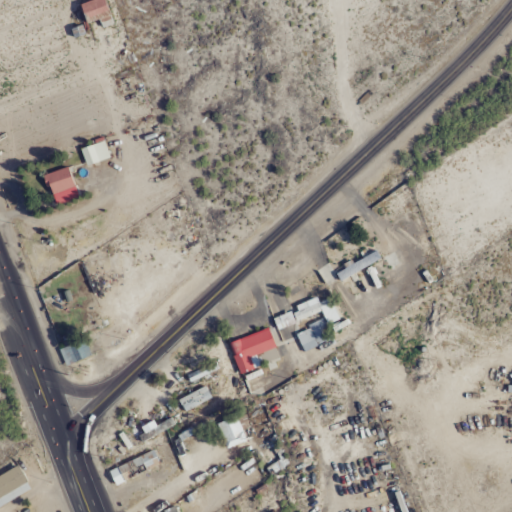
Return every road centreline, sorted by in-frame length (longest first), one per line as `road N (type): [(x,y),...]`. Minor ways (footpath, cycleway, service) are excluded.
road 1 (tertiary): [(511,2),(443,78),(119,383),(52,417)]
road 2 (trunk): [(88,511),(3,295)]
